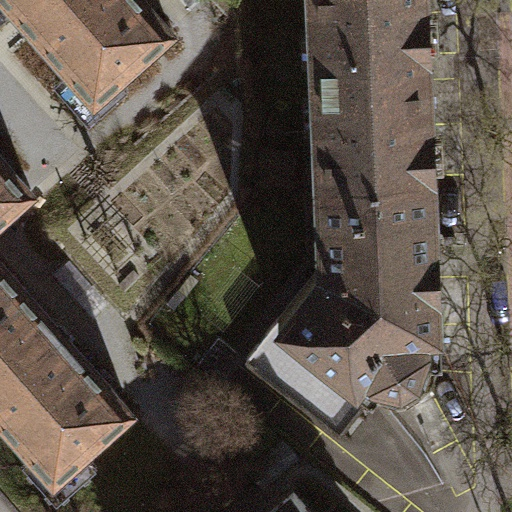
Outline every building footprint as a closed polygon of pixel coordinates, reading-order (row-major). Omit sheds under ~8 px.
[(170,27),(145,0),(12,0),(95,93),(170,27)] [(424,0),(307,0),(316,179),(433,173),(424,0)] [(0,214),(28,190),(0,158),(0,214)] [(433,173),(316,179),(319,264),(278,315),(369,391),(399,401),(433,384),(443,350),(433,173)] [(126,406),(0,257),(0,416),(52,477),(126,406)] [(338,433),(369,391),(278,315),(244,356),(338,433)] [(313,511),(292,487),(263,511),(313,511)]
